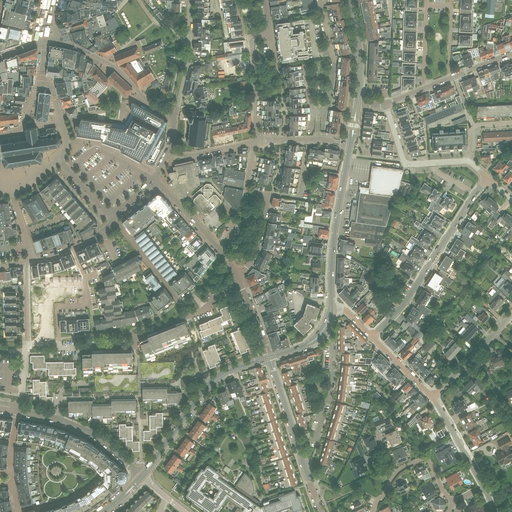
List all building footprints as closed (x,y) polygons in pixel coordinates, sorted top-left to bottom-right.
[(27,14),(28,7),(10,3),(10,2),(6,1),(6,0),(4,9),(4,10),(12,10),(27,14)] [(98,7),(99,7),(99,3),(96,3),(88,2),(81,0),(70,0),(67,11),(90,9),(89,8),(98,7)] [(418,7),(417,7),(417,3),(418,3),(418,1),(407,0),(407,7),(407,10),(410,10),(418,11),(418,7)] [(486,0),(486,3),(485,14),(494,15),(495,2),(496,2),(501,2),(501,0),(486,0)] [(173,1),(167,1),(167,7),(172,8),(172,11),(180,11),(180,4),(173,4),(173,1)] [(471,13),(472,3),(460,2),(460,5),(461,5),(461,9),(460,9),(460,12),(471,13)] [(107,13),(107,8),(97,9),(67,12),(68,22),(77,19),(78,20),(86,18),(93,16),(96,15),(96,17),(103,15),(103,14),(104,14),(104,12),(105,12),(106,13),(107,13)] [(25,20),(27,14),(12,10),(4,10),(4,9),(2,19),(11,21),(12,17),(25,20)] [(416,18),(416,14),(418,14),(418,11),(410,10),(407,10),(404,10),(404,20),(417,21),(418,18),(416,18)] [(285,15),(285,11),(282,12),(280,12),(272,13),(273,20),(281,19),(283,19),(282,16),(285,15)] [(473,23),(474,13),(471,13),(460,12),(460,16),(461,16),(461,20),(459,20),(459,22),(473,23)] [(378,13),(378,14),(375,14),(364,17),(365,22),(376,19),(379,19),(379,18),(378,13)] [(100,27),(96,17),(96,15),(93,16),(86,18),(78,20),(76,21),(68,23),(71,31),(82,28),(88,26),(88,28),(91,27),(92,29),(100,27)] [(96,17),(100,27),(105,25),(106,25),(103,15),(96,17)] [(11,21),(2,19),(1,23),(23,28),(25,20),(12,17),(11,21)] [(109,26),(113,33),(121,30),(119,26),(118,24),(114,17),(106,21),(109,26)] [(416,27),(416,23),(417,23),(417,21),(404,20),(403,30),(417,31),(417,27),(416,27)] [(307,42),(306,37),(305,32),(293,34),(292,29),(293,29),(294,29),(294,28),(294,27),(293,27),(293,26),(292,22),(290,22),(287,22),(275,24),(276,29),(278,29),(279,35),(277,35),(278,43),(280,43),(280,47),(278,47),(279,51),(280,51),(281,57),(279,57),(280,63),(292,61),(295,61),(297,61),(297,60),(296,56),(297,56),(297,55),(297,54),(296,54),(295,54),(295,49),(307,47),(306,42),(307,42)] [(473,29),(473,23),(459,22),(459,33),(473,33),(473,29)] [(20,41),(23,29),(10,27),(2,25),(0,31),(0,41),(10,41),(10,39),(20,41)] [(103,36),(106,35),(113,33),(109,26),(106,27),(105,25),(100,27),(92,29),(91,27),(88,28),(88,29),(71,32),(68,33),(70,39),(70,40),(71,41),(72,41),(73,41),(74,41),(75,42),(86,48),(93,44),(100,40),(103,38),(103,36)] [(211,38),(211,36),(209,36),(209,35),(205,35),(205,29),(202,29),(194,29),(194,36),(201,36),(201,40),(206,41),(211,41),(211,38)] [(121,30),(113,33),(106,35),(107,38),(106,38),(102,40),(103,42),(101,42),(100,40),(93,44),(86,48),(93,52),(97,50),(96,50),(110,42),(111,43),(116,40),(114,36),(122,32),(121,30)] [(415,38),(416,34),(417,34),(417,31),(403,30),(403,40),(417,41),(417,38),(415,38)] [(511,49),(506,35),(500,38),(503,43),(506,51),(511,49)] [(473,36),(459,36),(458,47),(472,47),(473,36)] [(144,55),(164,47),(162,44),(161,41),(142,49),(141,46),(147,44),(145,38),(136,41),(136,42),(137,46),(138,47),(115,56),(114,56),(116,61),(117,63),(118,65),(119,65),(141,57),(145,55),(144,55)] [(506,51),(503,43),(500,38),(498,39),(500,43),(498,43),(498,45),(496,46),(500,53),(499,53),(499,54),(500,54),(506,52),(506,51)] [(0,50),(19,44),(20,41),(10,39),(10,41),(0,41),(0,50)] [(206,41),(201,40),(198,40),(198,43),(194,43),(194,50),(198,50),(198,51),(202,51),(202,48),(205,48),(206,41)] [(415,47),(415,43),(416,43),(417,41),(403,40),(402,50),(416,51),(416,47),(415,47)] [(227,54),(225,54),(226,59),(228,58),(232,58),(234,65),(241,63),(243,70),(249,68),(248,60),(243,62),(239,52),(241,52),(239,47),(244,46),(243,42),(229,44),(231,47),(231,48),(232,53),(227,54)] [(117,51),(115,47),(112,43),(97,51),(101,54),(108,55),(117,51)] [(63,59),(64,48),(50,46),(49,57),(58,58),(63,59)] [(487,58),(486,50),(484,51),(483,47),(479,49),(480,52),(481,60),(487,58)] [(37,48),(19,55),(20,63),(23,62),(24,66),(36,66),(37,66),(38,58),(38,49),(37,48)] [(77,52),(64,48),(63,59),(63,66),(68,67),(68,70),(74,70),(75,68),(74,68),(77,52)] [(463,65),(465,64),(466,67),(473,64),(473,63),(470,57),(473,56),(473,57),(479,55),(477,49),(468,51),(469,53),(462,56),(464,59),(461,60),(463,65)] [(416,56),(416,51),(402,50),(402,61),(415,61),(415,56),(416,56)] [(75,68),(83,70),(85,59),(86,56),(77,52),(75,68)] [(9,81),(3,83),(3,85),(3,91),(3,94),(4,94),(12,94),(13,94),(13,92),(14,85),(21,85),(21,74),(21,66),(20,66),(18,55),(5,59),(5,60),(4,60),(9,81)] [(58,61),(58,58),(49,57),(48,65),(58,67),(59,61),(58,61)] [(175,60),(169,58),(167,68),(168,68),(163,86),(162,86),(162,88),(159,86),(159,84),(157,81),(155,81),(153,82),(152,85),(154,87),(157,87),(161,90),(161,91),(167,93),(175,60)] [(4,60),(0,61),(0,70),(1,73),(3,80),(3,83),(9,81),(4,60)] [(97,80),(94,78),(93,81),(86,80),(89,74),(88,73),(94,65),(94,64),(94,63),(87,60),(83,74),(83,72),(80,71),(79,76),(79,77),(82,77),(82,78),(82,79),(84,91),(91,89),(94,87),(97,80)] [(148,68),(138,75),(132,68),(133,67),(137,64),(135,60),(129,64),(128,62),(120,66),(128,75),(140,89),(155,79),(148,68)] [(212,64),(212,62),(211,61),(205,62),(206,71),(213,69),(212,64)] [(402,63),(402,74),(414,74),(414,69),(415,69),(416,63),(402,63)] [(501,72),(498,64),(493,66),(496,74),(496,80),(498,79),(497,73),(501,72)] [(511,76),(506,64),(503,65),(504,67),(501,68),(502,72),(501,72),(501,76),(505,75),(506,78),(510,78),(510,76),(511,76)] [(53,77),(62,77),(63,68),(48,65),(47,76),(53,77)] [(197,79),(198,73),(200,74),(202,66),(199,65),(191,67),(190,70),(189,70),(188,77),(197,79)] [(14,85),(13,92),(15,92),(15,94),(27,95),(28,95),(29,90),(31,90),(31,84),(33,84),(33,85),(33,84),(34,75),(36,75),(36,70),(36,66),(24,66),(21,66),(21,74),(21,85),(14,85)] [(129,93),(129,94),(131,92),(130,92),(133,89),(114,71),(107,78),(96,66),(93,69),(91,73),(93,75),(92,76),(94,78),(97,80),(94,87),(91,89),(84,91),(84,92),(82,92),(84,98),(87,97),(95,105),(100,99),(97,97),(107,86),(105,85),(109,80),(126,96),(129,93)] [(496,74),(493,66),(487,68),(490,76),(493,75),(494,80),(496,80),(496,74)] [(490,76),(487,68),(482,70),(486,79),(487,78),(488,81),(485,82),(486,83),(491,82),(490,76)] [(486,79),(482,70),(477,72),(482,83),(484,82),(485,84),(486,83),(485,82),(488,81),(487,78),(486,79)] [(75,79),(64,78),(64,81),(56,82),(57,87),(57,89),(58,94),(59,98),(68,97),(73,95),(71,82),(82,79),(82,78),(82,77),(79,77),(79,76),(76,75),(75,79)] [(415,76),(401,76),(401,88),(401,93),(408,90),(408,87),(415,87),(415,76)] [(197,88),(199,79),(197,79),(188,77),(183,96),(195,93),(198,93),(198,88),(197,88)] [(482,86),(479,80),(478,77),(475,78),(475,77),(469,79),(472,88),(478,85),(479,87),(482,86)] [(472,88),(469,79),(463,82),(464,86),(462,87),(464,93),(467,92),(466,90),(472,88)] [(78,81),(72,83),(74,92),(81,90),(78,81)] [(456,93),(454,88),(453,88),(451,84),(434,91),(435,94),(435,95),(432,96),(434,102),(438,100),(437,99),(440,97),(444,96),(445,98),(456,93)] [(209,100),(206,87),(198,88),(198,93),(195,93),(197,108),(199,107),(200,111),(200,110),(207,109),(206,101),(209,100)] [(48,121),(48,115),(50,102),(51,94),(40,92),(40,93),(39,101),(37,120),(48,121)] [(4,94),(4,102),(7,102),(22,104),(25,104),(25,98),(12,97),(12,96),(12,94),(4,94)] [(76,106),(77,105),(86,102),(83,95),(79,96),(76,97),(75,95),(70,96),(61,99),(63,105),(63,107),(65,108),(71,106),(73,105),(72,103),(74,102),(76,106)] [(417,100),(420,108),(425,107),(424,104),(428,103),(430,108),(434,107),(431,98),(428,99),(427,95),(425,95),(422,96),(418,97),(419,99),(417,100)] [(248,110),(246,100),(235,102),(236,106),(239,105),(240,111),(248,110)] [(3,108),(3,112),(6,112),(22,113),(22,104),(7,102),(6,108),(3,108)] [(168,121),(152,113),(152,111),(141,105),(140,107),(133,103),(132,104),(131,112),(132,112),(125,125),(112,123),(81,119),(80,125),(80,126),(76,125),(75,128),(77,128),(77,136),(102,139),(102,142),(121,149),(121,151),(141,162),(144,157),(147,159),(146,161),(154,165),(165,144),(168,121)] [(409,110),(408,109),(407,106),(401,108),(402,111),(397,113),(399,118),(409,115),(409,113),(409,112),(409,110)] [(68,117),(70,118),(78,115),(77,108),(68,111),(68,112),(67,113),(68,117)] [(207,127),(207,124),(208,124),(208,123),(207,123),(205,123),(206,119),(204,119),(204,115),(198,114),(198,112),(197,112),(197,111),(196,111),(195,110),(194,111),(194,112),(185,111),(184,117),(189,118),(189,121),(191,122),(190,125),(190,128),(189,128),(189,129),(190,129),(189,132),(189,135),(188,135),(188,136),(189,136),(189,139),(188,139),(187,142),(188,143),(188,144),(204,146),(204,144),(205,145),(206,141),(205,141),(205,138),(206,138),(206,137),(205,137),(206,134),(206,131),(207,131),(207,130),(206,130),(207,127)] [(0,125),(19,121),(19,115),(0,115),(0,125)] [(250,130),(251,115),(246,115),(245,120),(248,120),(247,124),(240,126),(241,132),(250,130)] [(411,120),(409,115),(399,118),(400,123),(409,120),(411,120)] [(467,119),(465,116),(452,122),(453,125),(466,120),(467,119)] [(412,131),(411,128),(414,127),(413,125),(402,128),(404,133),(412,131)] [(232,134),(241,132),(240,126),(230,128),(232,134)] [(36,127),(35,127),(35,128),(28,129),(28,128),(27,129),(26,129),(26,130),(26,131),(27,135),(19,136),(13,137),(10,137),(9,137),(9,138),(1,139),(1,143),(0,143),(0,157),(4,157),(5,166),(4,168),(5,168),(6,167),(14,166),(14,167),(15,167),(15,166),(22,164),(23,166),(24,166),(23,164),(30,163),(31,165),(32,165),(31,163),(33,163),(40,162),(41,162),(41,161),(42,161),(42,160),(42,159),(42,158),(43,157),(43,156),(43,155),(42,153),(44,153),(44,150),(48,149),(48,150),(49,150),(49,149),(50,149),(50,148),(55,147),(55,148),(56,148),(55,147),(58,146),(59,148),(60,147),(59,146),(61,143),(62,144),(63,143),(61,142),(60,139),(62,138),(61,138),(60,139),(57,137),(58,135),(57,135),(56,128),(55,128),(46,129),(47,132),(43,132),(43,131),(42,131),(42,132),(40,133),(40,132),(39,131),(38,130),(37,129),(38,129),(38,128),(37,128),(37,127),(36,127)] [(232,134),(230,128),(221,130),(223,136),(232,134)] [(223,136),(221,130),(216,131),(215,129),(211,130),(213,138),(223,136)] [(448,132),(449,149),(454,149),(454,148),(457,148),(463,148),(465,148),(466,148),(466,147),(466,143),(467,143),(467,140),(465,140),(465,136),(465,131),(459,131),(459,129),(456,129),(456,132),(448,132)] [(405,139),(416,135),(415,130),(412,131),(404,133),(405,139)] [(443,132),(443,130),(440,130),(440,133),(432,133),(432,138),(433,144),(432,144),(432,149),(433,149),(433,150),(438,150),(438,149),(441,149),(446,149),(449,149),(448,132),(443,132)] [(500,141),(499,132),(491,133),(492,142),(500,141)] [(508,141),(507,132),(499,132),(500,141),(508,141)] [(492,142),(491,133),(483,133),(483,142),(492,142)] [(407,144),(416,141),(415,138),(416,137),(417,136),(416,135),(405,139),(407,144)] [(408,149),(418,146),(416,141),(407,144),(408,149)] [(312,166),(316,146),(313,146),(313,149),(310,148),(309,152),(310,152),(307,165),(312,166)] [(332,166),(335,147),(333,146),(332,149),(330,149),(327,165),(332,166)] [(422,154),(421,151),(420,151),(418,146),(408,149),(410,154),(415,153),(416,156),(420,154),(422,154)] [(337,167),(339,154),(340,154),(340,151),(337,150),(338,147),(335,147),(332,166),(337,167)] [(242,156),(242,161),(242,167),(246,168),(247,161),(247,155),(248,155),(248,149),(245,148),(242,148),(242,149),(242,151),(239,151),(239,156),(242,156)] [(322,164),(325,148),(323,148),(322,151),(320,150),(317,167),(322,168),(323,164),(322,164)] [(491,154),(490,154),(490,151),(493,151),(493,148),(484,148),(484,152),(481,152),(481,155),(482,159),(483,159),(483,160),(485,160),(487,162),(487,164),(492,164),(491,154)] [(225,156),(226,159),(227,165),(236,163),(234,152),(230,153),(231,155),(225,156)] [(221,174),(219,165),(223,165),(223,164),(224,167),(226,167),(227,165),(226,159),(223,160),(222,155),(215,157),(216,161),(215,162),(219,179),(221,178),(221,175),(221,174)] [(215,171),(213,158),(209,159),(209,158),(207,159),(206,159),(208,168),(211,167),(212,171),(215,171)] [(208,168),(206,159),(205,159),(204,159),(203,159),(202,160),(199,161),(202,175),(205,174),(204,169),(208,168)] [(205,175),(198,175),(195,162),(194,162),(193,162),(193,160),(175,164),(175,166),(174,167),(173,167),(174,171),(170,172),(169,175),(172,179),(168,182),(169,182),(169,184),(168,185),(180,198),(181,198),(183,198),(184,198),(200,184),(199,180),(205,179),(205,175)] [(500,175),(506,169),(508,171),(510,169),(511,166),(509,164),(508,166),(505,163),(503,165),(499,162),(493,168),(494,169),(494,170),(495,171),(496,171),(497,171),(496,172),(497,172),(497,173),(498,174),(499,174),(500,175)] [(397,193),(401,181),(402,179),(404,172),(402,172),(373,167),(373,166),(369,187),(360,186),(360,184),(360,187),(361,188),(359,203),(352,202),(350,222),(352,222),(351,227),(350,227),(349,231),(351,231),(350,236),(381,241),(396,197),(396,196),(397,193)] [(240,206),(243,191),(242,190),(245,173),(230,170),(230,168),(226,167),(224,178),(221,178),(219,179),(212,179),(212,180),(227,197),(226,199),(229,202),(229,204),(233,204),(232,208),(238,209),(238,206),(240,206)] [(511,173),(511,170),(510,169),(508,171),(506,174),(507,175),(503,178),(509,183),(511,179),(511,174),(511,173)] [(271,177),(268,176),(269,174),(256,172),(252,171),(252,176),(271,179),(271,177)] [(325,178),(325,181),(337,183),(338,177),(330,175),(329,180),(328,179),(328,178),(325,178)] [(271,182),(271,179),(252,176),(251,181),(264,183),(264,184),(267,184),(267,181),(271,182)] [(93,219),(92,219),(74,198),(73,198),(72,196),(57,178),(40,192),(46,198),(48,200),(52,196),(58,202),(65,210),(60,214),(63,217),(67,213),(77,225),(74,228),(78,237),(84,235),(83,234),(91,230),(92,231),(96,227),(97,227),(98,224),(97,223),(93,219)] [(298,188),(298,184),(295,183),(279,181),(279,180),(277,180),(276,180),(275,183),(278,183),(278,184),(278,185),(294,188),(298,188)] [(327,188),(336,190),(337,183),(325,181),(321,180),(320,183),(328,185),(327,188)] [(408,196),(412,184),(401,181),(397,193),(408,196)] [(206,183),(197,192),(192,196),(194,198),(194,201),(196,204),(196,207),(200,211),(202,211),(203,211),(205,214),(206,213),(207,213),(208,214),(217,206),(221,203),(221,200),(218,197),(220,195),(211,184),(206,183)] [(429,196),(434,190),(433,190),(424,184),(420,190),(429,196)] [(441,193),(434,189),(433,190),(434,190),(429,196),(429,197),(432,200),(429,207),(433,210),(434,210),(438,202),(436,201),(441,193)] [(331,192),(327,191),(325,199),(334,201),(335,194),(330,193),(331,192)] [(22,202),(34,222),(40,218),(41,220),(43,219),(53,214),(51,211),(49,213),(38,193),(22,202)] [(165,199),(164,199),(160,195),(160,194),(159,194),(158,194),(157,194),(157,195),(155,196),(154,196),(153,196),(153,197),(153,198),(151,200),(150,200),(149,200),(148,201),(148,202),(147,203),(156,213),(160,217),(161,220),(163,218),(167,215),(173,209),(171,207),(171,206),(171,205),(170,204),(169,204),(166,201),(166,200),(165,199)] [(452,202),(453,200),(446,196),(441,204),(438,202),(434,210),(438,213),(444,207),(447,209),(448,207),(452,210),(455,205),(452,202)] [(486,209),(493,201),(491,199),(490,199),(489,197),(487,198),(486,197),(483,201),(482,200),(479,203),(486,209)] [(284,212),(295,213),(295,211),(296,204),(289,204),(285,204),(285,203),(281,202),(281,199),(273,198),(272,206),(279,207),(284,208),(284,212)] [(333,207),(334,201),(325,199),(325,203),(322,203),(322,205),(317,204),(316,208),(324,209),(324,207),(328,208),(328,207),(332,207),(333,207)] [(498,208),(496,207),(497,205),(496,204),(496,203),(493,201),(486,209),(486,210),(492,216),(488,220),(491,222),(495,218),(493,216),(496,212),(495,212),(498,208)] [(0,231),(2,232),(2,231),(4,230),(5,236),(17,234),(16,227),(12,228),(9,207),(8,203),(1,204),(1,209),(0,208),(0,231)] [(155,213),(156,213),(147,203),(141,207),(141,208),(136,212),(135,212),(128,217),(129,217),(127,218),(123,222),(122,223),(130,233),(131,233),(133,235),(139,230),(137,228),(140,226),(141,228),(148,222),(147,220),(150,218),(151,220),(154,218),(153,216),(156,214),(155,213)] [(331,210),(324,209),(316,208),(315,213),(322,214),(322,216),(331,217),(331,216),(332,216),(332,215),(331,214),(331,210)] [(283,222),(284,215),(287,216),(287,212),(275,210),(275,213),(270,212),(269,216),(270,216),(270,220),(279,221),(283,222)] [(441,226),(444,221),(441,218),(442,216),(438,213),(434,210),(433,210),(432,213),(435,215),(432,220),(441,226)] [(177,214),(174,211),(168,217),(167,215),(163,218),(169,225),(171,223),(179,216),(179,215),(177,214)] [(505,225),(511,217),(509,215),(507,214),(506,215),(504,213),(501,217),(500,217),(497,220),(499,222),(503,226),(505,225)] [(438,231),(441,226),(432,220),(426,216),(421,224),(426,228),(428,225),(438,231)] [(161,220),(160,217),(158,218),(159,219),(157,221),(148,227),(156,237),(162,232),(156,225),(162,220),(161,220)] [(185,223),(185,222),(184,220),(183,220),(180,217),(172,224),(171,223),(169,225),(168,226),(170,229),(173,226),(174,227),(175,226),(178,229),(185,223)] [(494,224),(497,220),(495,218),(491,222),(487,226),(491,229),(495,225),(494,224)] [(396,228),(399,222),(394,219),(391,225),(396,228)] [(468,221),(464,227),(471,232),(474,227),(478,230),(481,227),(474,221),(472,224),(468,221)] [(190,229),(188,226),(188,225),(186,224),(185,223),(178,229),(181,233),(180,233),(181,235),(178,237),(180,240),(181,238),(183,237),(182,236),(190,229)] [(313,229),(313,231),(317,231),(316,233),(320,234),(319,237),(328,238),(329,231),(324,230),(324,227),(313,226),(313,229)] [(472,244),(474,241),(468,237),(471,232),(464,227),(460,233),(464,235),(462,238),(468,242),(472,244)] [(74,239),(73,235),(74,234),(73,232),(72,233),(71,228),(64,231),(68,241),(74,239)] [(185,235),(183,237),(181,238),(183,240),(183,241),(183,242),(184,243),(185,243),(187,244),(188,245),(190,243),(197,236),(196,235),(196,234),(192,229),(191,230),(185,235)] [(68,241),(64,231),(58,233),(62,243),(68,241)] [(138,242),(147,235),(147,234),(148,234),(145,231),(144,231),(134,238),(138,242)] [(435,236),(426,231),(422,236),(431,242),(435,236)] [(62,243),(58,233),(52,235),(56,246),(62,243)] [(56,246),(52,235),(46,237),(50,248),(56,246)] [(141,247),(151,239),(150,239),(151,238),(149,235),(148,236),(147,235),(138,242),(141,247)] [(308,240),(307,247),(322,250),(323,246),(322,246),(322,244),(318,243),(318,241),(311,240),(312,236),(304,235),(303,238),(307,239),(306,240),(308,240)] [(197,236),(190,243),(188,245),(186,246),(190,252),(187,254),(190,258),(195,253),(194,252),(203,243),(200,239),(199,237),(198,237),(197,236)] [(272,242),(273,238),(265,236),(264,242),(279,246),(280,244),(272,242)] [(431,242),(422,236),(419,241),(428,247),(431,242)] [(50,248),(46,237),(40,239),(44,250),(50,248)] [(472,244),(468,242),(462,238),(461,240),(457,238),(453,244),(460,249),(464,243),(470,247),(472,244)] [(44,250),(40,239),(33,241),(37,252),(44,250)] [(144,251),(154,243),(153,243),(154,242),(152,239),(151,240),(151,239),(141,247),(144,251)] [(348,241),(340,239),(339,246),(356,249),(356,246),(354,246),(354,243),(348,242),(348,241)] [(374,246),(374,251),(380,252),(381,241),(371,240),(370,246),(374,246)] [(97,242),(91,245),(96,255),(102,253),(97,242)] [(279,248),(279,246),(264,242),(263,248),(273,250),(274,247),(279,248)] [(148,255),(157,248),(157,247),(158,246),(155,243),(154,244),(154,243),(144,251),(148,255)] [(456,255),(460,249),(453,244),(449,250),(453,252),(451,255),(457,259),(459,257),(456,255)] [(91,245),(86,247),(86,248),(90,258),(91,258),(96,255),(91,245)] [(425,252),(416,246),(415,246),(413,245),(410,250),(421,257),(425,252)] [(351,250),(355,251),(356,249),(339,246),(338,252),(346,254),(346,253),(350,254),(351,250)] [(214,255),(208,247),(199,254),(201,256),(198,259),(202,263),(195,272),(195,271),(195,272),(201,276),(215,259),(214,255)] [(322,250),(307,247),(304,247),(303,254),(308,255),(308,256),(313,257),(313,256),(316,256),(316,255),(321,255),(321,253),(322,254),(322,250)] [(86,248),(81,250),(85,261),(91,258),(90,258),(86,248)] [(151,259),(160,252),(160,251),(161,251),(158,248),(157,248),(148,255),(151,259)] [(81,250),(76,253),(80,263),(85,261),(81,250)] [(418,262),(421,257),(410,250),(406,255),(403,252),(401,255),(406,258),(408,260),(410,257),(418,262)] [(262,254),(260,253),(254,266),(264,271),(271,255),(264,251),(262,254)] [(154,263),(164,256),(163,256),(164,255),(162,252),(161,252),(160,252),(151,259),(154,263)] [(71,253),(67,255),(71,266),(76,264),(71,253)] [(351,256),(346,254),(345,257),(350,259),(354,262),(358,264),(366,270),(368,267),(351,256)] [(67,255),(61,258),(61,259),(62,259),(66,268),(71,266),(67,255)] [(138,264),(141,262),(138,255),(122,263),(113,268),(114,269),(115,271),(103,277),(105,281),(106,287),(99,289),(101,302),(104,302),(106,318),(101,319),(95,320),(95,323),(97,331),(110,329),(112,328),(115,328),(123,326),(125,326),(126,325),(126,323),(139,320),(151,316),(151,315),(153,314),(151,309),(149,309),(148,306),(135,311),(122,313),(120,299),(117,300),(114,283),(123,279),(123,280),(127,278),(126,277),(141,269),(138,264)] [(414,269),(410,266),(413,263),(408,260),(406,258),(401,255),(399,258),(404,261),(403,262),(405,263),(401,269),(410,274),(414,269)] [(456,261),(457,259),(451,255),(450,257),(446,255),(442,261),(449,266),(453,260),(456,261)] [(157,268),(167,260),(167,259),(165,256),(164,257),(164,256),(154,263),(157,268)] [(61,259),(56,261),(59,271),(66,269),(66,268),(62,259),(61,259)] [(317,263),(317,260),(317,259),(313,259),(313,263),(313,270),(313,272),(316,272),(316,270),(320,270),(321,264),(317,263)] [(161,272),(170,265),(170,264),(171,263),(168,260),(167,261),(167,260),(157,268),(161,272)] [(51,262),(50,262),(52,273),(59,271),(56,261),(51,262)] [(106,261),(99,263),(100,266),(102,265),(103,267),(106,266),(108,271),(110,270),(108,265),(107,265),(106,261)] [(451,267),(449,266),(442,261),(438,268),(442,270),(440,272),(450,279),(452,280),(453,280),(455,277),(452,275),(447,273),(451,267)] [(44,262),(37,263),(37,264),(38,264),(39,275),(46,274),(44,262)] [(497,268),(491,262),(488,265),(494,271),(497,268)] [(37,264),(32,265),(33,277),(40,276),(39,275),(38,264),(37,264)] [(164,276),(174,269),(173,268),(174,268),(172,265),(171,265),(170,265),(161,272),(164,276)] [(167,281),(177,273),(176,272),(177,272),(175,269),(174,269),(164,276),(167,281)] [(264,280),(269,278),(273,277),(268,273),(262,276),(260,272),(252,269),(247,274),(248,277),(245,278),(249,287),(250,287),(257,284),(264,280)] [(11,278),(10,272),(6,272),(6,271),(0,271),(0,280),(3,280),(3,282),(12,280),(11,278)] [(183,293),(190,288),(190,287),(195,284),(185,271),(180,275),(178,277),(170,284),(169,284),(179,296),(183,293)] [(156,279),(155,277),(151,272),(145,277),(148,281),(147,282),(149,284),(156,279)] [(452,280),(450,279),(440,272),(439,275),(435,273),(431,279),(441,285),(444,287),(447,282),(450,284),(452,280)] [(509,277),(505,273),(504,273),(501,276),(506,281),(509,277)] [(351,295),(344,301),(350,307),(357,300),(355,298),(365,289),(367,286),(366,283),(365,282),(367,278),(365,277),(363,285),(360,288),(358,290),(353,296),(351,295)] [(161,285),(158,281),(156,279),(149,284),(151,287),(152,286),(155,290),(161,285)] [(440,292),(437,290),(441,285),(431,279),(427,285),(431,287),(429,289),(435,293),(438,295),(440,292)] [(254,295),(262,291),(265,289),(263,286),(260,287),(260,285),(265,283),(264,280),(257,284),(257,285),(255,286),(251,288),(252,291),(252,292),(252,293),(252,294),(253,294),(254,295)] [(42,284),(30,284),(31,294),(42,294),(42,284)] [(285,298),(284,290),(282,286),(281,284),(267,291),(270,297),(267,298),(270,303),(267,304),(268,306),(265,308),(267,313),(287,305),(287,302),(285,298)] [(319,288),(318,288),(318,285),(306,284),(306,291),(310,291),(310,292),(319,292),(319,288)] [(502,292),(494,286),(492,288),(490,290),(493,293),(491,295),(490,294),(489,296),(492,299),(494,301),(499,305),(504,300),(501,298),(498,296),(502,292)] [(162,309),(169,304),(174,300),(164,288),(155,295),(153,296),(153,297),(148,300),(158,313),(162,309)] [(353,296),(358,290),(356,288),(350,293),(345,288),(338,294),(344,301),(351,295),(353,296)] [(438,295),(435,293),(429,289),(428,292),(424,290),(420,296),(427,300),(431,294),(438,299),(440,296),(438,295)] [(256,303),(267,298),(270,297),(267,291),(255,297),(254,297),(256,303)] [(42,294),(31,294),(32,304),(43,304),(43,294),(42,294)] [(429,314),(431,311),(424,306),(427,300),(420,296),(416,302),(420,304),(418,307),(429,314)] [(364,297),(359,301),(361,304),(356,309),(360,314),(367,307),(365,305),(368,302),(366,300),(367,299),(364,297)] [(494,311),(499,305),(494,301),(489,305),(492,308),(491,308),(494,311)] [(316,319),(320,308),(307,303),(303,315),(304,315),(303,316),(302,316),(294,325),(303,334),(312,325),(309,322),(312,318),(316,319)] [(43,304),(32,304),(32,314),(43,314),(43,304)] [(482,313),(480,312),(484,308),(480,304),(475,309),(477,311),(478,313),(479,314),(477,317),(480,320),(480,319),(483,322),(488,317),(483,312),(482,313)] [(428,313),(429,314),(418,307),(417,309),(413,307),(409,313),(419,319),(422,314),(426,316),(428,313)] [(374,319),(371,316),(375,312),(371,308),(361,318),(368,325),(374,319)] [(265,324),(278,319),(277,315),(280,314),(279,312),(278,312),(278,310),(270,313),(270,315),(263,317),(264,320),(263,320),(263,322),(265,323),(265,324)] [(418,319),(419,319),(409,313),(405,319),(409,321),(407,324),(410,325),(413,327),(414,327),(417,330),(420,333),(421,332),(419,330),(420,328),(414,324),(418,319)] [(469,322),(472,318),(467,313),(464,317),(469,322)] [(275,329),(284,326),(283,324),(282,324),(282,322),(280,323),(278,319),(265,324),(265,325),(265,326),(266,327),(267,327),(268,330),(275,328),(275,329)] [(140,342),(142,348),(147,360),(156,357),(155,354),(192,340),(188,329),(187,326),(186,324),(185,320),(147,335),(148,338),(143,340),(140,341),(140,342)] [(410,325),(407,324),(404,321),(401,326),(403,328),(401,330),(403,333),(410,325)] [(472,335),(477,329),(472,324),(471,325),(465,324),(463,321),(462,322),(461,321),(459,324),(462,326),(466,330),(467,330),(472,335)] [(348,333),(355,326),(350,322),(348,324),(346,322),(344,323),(347,325),(346,326),(348,328),(346,329),(348,333)] [(348,333),(346,329),(344,329),(344,327),(344,324),(341,324),(341,327),(338,327),(338,333),(348,333)] [(233,332),(234,337),(240,334),(240,332),(246,330),(244,325),(238,328),(238,330),(233,332)] [(355,335),(359,331),(355,326),(348,333),(350,337),(351,335),(351,334),(353,333),(355,335)] [(241,336),(247,334),(246,330),(240,332),(240,334),(234,337),(236,341),(242,338),(241,336)] [(279,339),(278,334),(281,333),(280,330),(268,334),(270,340),(270,341),(271,343),(271,344),(271,345),(276,344),(276,343),(277,343),(277,342),(276,342),(283,340),(283,339),(284,338),(284,337),(279,339)] [(411,336),(414,339),(416,337),(420,333),(417,330),(411,336)] [(467,330),(466,330),(461,336),(467,341),(472,335),(467,330)] [(356,343),(364,335),(359,331),(355,335),(358,338),(354,341),(356,343)] [(395,340),(392,338),(396,334),(393,331),(384,341),(390,347),(393,344),(392,343),(395,340)] [(249,338),(247,334),(241,336),(242,338),(236,341),(238,345),(244,343),(243,341),(249,338)] [(362,345),(368,339),(364,335),(356,343),(358,345),(360,343),(362,345)] [(290,346),(287,338),(287,339),(286,336),(284,337),(284,338),(283,339),(283,340),(276,342),(277,342),(277,343),(276,343),(276,344),(271,345),(273,350),(275,351),(290,346)] [(420,341),(416,337),(414,339),(411,342),(411,343),(414,346),(420,341)] [(245,345),(251,342),(249,338),(243,341),(244,343),(238,345),(239,349),(245,347),(245,345)] [(405,344),(403,343),(400,340),(397,343),(395,340),(392,343),(393,344),(390,347),(394,351),(395,349),(397,352),(405,344)] [(461,347),(452,340),(447,345),(448,346),(450,348),(456,353),(461,347)] [(252,347),(251,342),(245,345),(245,347),(239,349),(241,354),(247,351),(247,349),(252,347)] [(410,351),(412,349),(414,346),(411,343),(406,347),(407,349),(402,353),(403,354),(402,355),(406,360),(412,353),(410,351)] [(204,353),(205,355),(211,353),(210,351),(216,349),(215,344),(208,346),(209,349),(206,350),(203,351),(204,353)] [(318,356),(318,355),(324,353),(322,348),(316,350),(316,351),(314,351),(314,350),(306,353),(309,361),(314,359),(313,357),(318,356)] [(450,359),(456,353),(450,348),(445,354),(450,359)] [(218,353),(216,349),(210,351),(211,353),(205,355),(207,359),(213,357),(212,355),(218,353)] [(133,361),(133,359),(133,355),(132,350),(95,351),(92,351),(92,354),(86,354),(83,354),(83,374),(93,374),(93,371),(133,370),(133,368),(133,361)] [(489,359),(493,367),(501,364),(501,365),(504,363),(501,356),(504,354),(502,350),(496,352),(497,356),(489,359)] [(214,361),(213,359),(220,357),(218,353),(212,355),(213,357),(207,359),(208,364),(214,361)] [(414,368),(420,362),(416,358),(417,357),(418,358),(421,355),(419,353),(415,357),(409,363),(414,368)] [(306,367),(302,354),(297,356),(300,364),(302,363),(304,368),(306,367)] [(378,367),(385,359),(381,354),(375,359),(373,356),(371,363),(372,363),(372,364),(376,368),(378,367)] [(419,373),(425,367),(421,363),(427,358),(425,356),(420,362),(414,368),(419,373)] [(221,361),(220,357),(213,359),(214,361),(208,364),(210,368),(216,366),(215,364),(221,361)] [(298,373),(297,370),(293,357),(288,359),(290,367),(293,366),(295,371),(294,371),(295,374),(298,373)] [(290,367),(288,359),(280,361),(281,364),(279,365),(280,368),(286,366),(286,368),(290,367)] [(385,369),(390,364),(385,359),(378,367),(380,369),(379,371),(383,375),(387,371),(385,369)] [(174,374),(174,362),(140,363),(138,363),(138,368),(138,374),(133,375),(95,375),(95,380),(95,387),(95,392),(138,391),(138,382),(138,380),(174,379),(174,374)] [(264,373),(262,367),(260,368),(260,366),(249,370),(250,373),(254,372),(256,376),(264,373)] [(424,378),(430,372),(433,369),(432,367),(429,369),(429,370),(428,370),(425,367),(419,373),(424,378)] [(391,381),(399,373),(394,368),(389,373),(387,371),(383,375),(387,380),(389,378),(391,381)] [(282,373),(284,380),(290,378),(289,375),(293,373),(292,370),(282,373)] [(265,373),(264,373),(256,376),(257,378),(254,379),(255,381),(267,378),(265,373)] [(399,383),(404,378),(399,373),(391,381),(394,383),(392,385),(394,387),(393,389),(395,391),(401,385),(399,383)] [(424,380),(429,385),(430,383),(431,384),(433,382),(433,381),(435,379),(436,380),(438,378),(435,375),(433,377),(430,374),(424,380)] [(471,380),(464,387),(470,393),(470,392),(471,393),(474,390),(473,389),(475,387),(477,389),(477,388),(479,387),(481,390),(485,387),(478,377),(474,381),(475,382),(474,383),(471,380)] [(289,386),(299,383),(298,380),(291,382),(290,378),(284,380),(286,385),(289,384),(289,386)] [(242,389),(239,381),(236,382),(235,380),(227,384),(230,393),(235,391),(237,397),(243,394),(242,389)] [(406,393),(413,386),(408,382),(402,388),(405,391),(395,401),(397,403),(402,398),(407,393),(406,393)] [(269,389),(267,383),(259,385),(260,390),(256,391),(257,394),(268,391),(267,390),(269,389)] [(292,395),(302,392),(301,389),(303,389),(303,387),(291,390),(292,395)] [(413,387),(407,393),(402,398),(404,399),(404,400),(410,395),(411,396),(413,393),(414,394),(417,391),(413,387)] [(167,404),(167,405),(182,405),(182,392),(167,392),(167,388),(145,388),(143,388),(143,401),(162,401),(162,404),(167,404)] [(229,400),(225,391),(217,394),(219,399),(221,398),(223,403),(221,403),(223,407),(228,406),(229,408),(235,405),(232,399),(229,400)] [(269,396),(268,392),(258,395),(259,397),(257,398),(257,400),(269,396)] [(383,398),(377,392),(373,395),(372,395),(373,396),(379,402),(383,398)] [(410,406),(412,408),(423,397),(419,393),(412,399),(410,401),(412,403),(410,406)] [(295,403),(304,400),(304,398),(306,397),(305,395),(293,399),(295,403)] [(259,405),(261,404),(271,401),(269,396),(257,400),(259,405)] [(346,403),(352,404),(353,398),(352,398),(351,398),(338,396),(338,401),(345,402),(346,403)] [(421,407),(427,401),(423,397),(412,408),(410,410),(405,415),(407,417),(418,405),(421,407)] [(493,399),(488,402),(492,408),(497,405),(495,400),(494,401),(493,399)] [(93,416),(93,418),(112,418),(112,416),(117,416),(117,413),(136,413),(136,400),(112,400),(112,403),(112,405),(93,405),(93,403),(93,401),(68,401),(69,413),(88,412),(88,417),(93,416)] [(453,408),(456,413),(460,411),(460,412),(464,410),(463,409),(464,409),(465,408),(468,413),(472,410),(476,408),(478,407),(474,402),(467,406),(463,400),(460,402),(459,400),(455,402),(456,404),(454,405),(454,406),(454,407),(455,407),(453,408)] [(211,401),(208,405),(214,410),(216,408),(214,406),(215,404),(211,401)] [(272,405),(271,401),(261,404),(262,406),(260,407),(260,409),(272,405)] [(347,405),(337,402),(336,407),(348,410),(349,408),(346,408),(347,405)] [(309,406),(308,404),(296,408),(297,412),(307,409),(306,407),(309,406)] [(214,410),(208,405),(205,409),(212,414),(214,411),(214,410)] [(353,415),(353,412),(348,411),(348,410),(336,407),(335,411),(344,414),(345,412),(347,413),(353,415)] [(212,414),(205,409),(202,413),(210,418),(212,414)] [(308,412),(307,409),(297,412),(298,414),(296,414),(298,421),(309,417),(309,416),(304,417),(302,414),(308,412)] [(275,414),(274,410),(264,413),(265,415),(262,416),(263,418),(275,414)] [(210,418),(202,413),(200,417),(207,422),(210,418)] [(433,422),(433,421),(432,419),(431,419),(429,415),(427,417),(426,416),(423,418),(423,419),(422,419),(420,417),(421,416),(417,413),(407,423),(411,427),(417,420),(418,422),(422,429),(426,427),(428,429),(429,429),(433,427),(433,426),(432,424),(433,423),(433,422)] [(463,425),(474,419),(471,413),(460,419),(463,425)] [(310,419),(309,417),(298,421),(300,426),(306,424),(304,420),(310,419)] [(383,418),(375,422),(377,428),(383,426),(385,429),(392,426),(389,420),(385,422),(383,418)] [(481,424),(483,423),(487,421),(487,420),(486,419),(485,419),(484,419),(483,419),(478,421),(476,422),(474,419),(463,425),(466,430),(475,425),(476,426),(477,425),(478,426),(481,424)] [(278,424),(277,420),(267,423),(268,425),(266,426),(266,428),(278,424)] [(24,433),(26,423),(26,422),(19,421),(18,432),(17,441),(16,443),(17,443),(22,443),(23,442),(24,433)] [(206,426),(199,421),(196,424),(203,429),(206,426)] [(29,434),(31,423),(26,423),(24,433),(23,442),(28,443),(29,434)] [(33,444),(35,435),(36,424),(31,423),(29,434),(28,443),(33,444)] [(483,423),(481,424),(482,426),(469,434),(470,436),(472,440),(480,436),(479,432),(484,429),(486,428),(483,423)] [(39,445),(40,436),(42,425),(37,424),(36,424),(35,435),(33,444),(39,445)] [(203,429),(196,424),(194,428),(201,433),(203,429)] [(44,446),(46,437),(48,426),(42,425),(40,436),(39,445),(44,446)] [(49,447),(51,438),(54,428),(48,426),(46,437),(44,446),(49,447)] [(56,441),(59,429),(54,428),(51,438),(49,447),(54,448),(56,441)] [(201,433),(194,428),(191,431),(198,436),(201,433)] [(61,442),(65,431),(59,429),(56,441),(54,448),(58,450),(60,443),(61,442)] [(281,433),(280,429),(270,432),(271,434),(268,435),(269,437),(281,433)] [(445,435),(442,430),(437,433),(440,438),(445,435)] [(64,449),(66,446),(67,442),(70,434),(70,433),(65,431),(61,442),(60,443),(58,450),(63,452),(64,451),(65,449),(64,449)] [(198,436),(191,431),(189,434),(196,439),(198,436)] [(388,438),(392,446),(400,442),(395,431),(386,435),(387,438),(388,438)] [(80,437),(71,433),(70,433),(70,434),(67,442),(66,446),(64,449),(65,449),(64,451),(63,452),(68,454),(73,456),(77,458),(82,461),(93,445),(86,441),(87,441),(80,437)] [(477,445),(489,438),(486,433),(480,436),(472,440),(474,444),(476,443),(477,445)] [(371,436),(364,440),(367,446),(368,446),(370,450),(378,446),(374,439),(372,440),(371,436)] [(186,437),(184,441),(191,446),(193,443),(186,437)] [(496,456),(499,462),(502,460),(505,464),(510,461),(509,459),(511,456),(511,454),(508,448),(509,448),(507,445),(511,443),(508,437),(498,443),(502,451),(500,452),(501,453),(496,456)] [(284,442),(283,438),(273,441),(274,443),(271,444),(272,446),(284,442)] [(191,446),(184,441),(181,444),(189,449),(191,446)] [(189,449),(181,444),(179,448),(186,453),(189,449)] [(335,450),(335,447),(325,444),(323,451),(331,453),(332,449),(335,450)] [(99,448),(99,449),(93,445),(82,461),(87,464),(90,467),(94,471),(98,474),(112,460),(105,454),(105,453),(99,448)] [(451,451),(448,452),(444,445),(436,449),(438,452),(435,454),(439,460),(443,458),(447,465),(456,460),(451,451)] [(287,451),(286,447),(276,450),(277,452),(274,453),(275,455),(287,451)] [(395,455),(398,463),(406,459),(405,455),(406,455),(404,451),(406,451),(404,447),(399,449),(401,453),(395,455)] [(186,453),(179,448),(177,451),(184,456),(186,453)] [(330,458),(331,453),(323,451),(321,458),(331,461),(332,459),(330,458)] [(174,454),(172,458),(179,463),(181,459),(174,454)] [(290,462),(289,457),(279,460),(280,462),(278,463),(278,465),(290,462)] [(179,463),(172,458),(169,461),(176,466),(179,463)] [(353,462),(358,473),(367,470),(364,463),(365,463),(363,458),(353,462)] [(112,460),(98,474),(99,479),(98,479),(113,493),(118,487),(122,483),(123,483),(124,482),(125,482),(126,481),(127,481),(127,480),(128,479),(128,478),(128,477),(128,476),(128,475),(128,474),(128,473),(127,472),(127,471),(126,471),(125,470),(124,470),(123,470),(122,470),(122,469),(118,466),(118,465),(113,460),(112,460)] [(176,466),(169,461),(167,464),(176,471),(177,470),(181,473),(182,470),(178,467),(178,468),(176,466)] [(280,470),(282,469),(292,466),(290,462),(278,465),(280,470)] [(176,471),(167,464),(164,468),(171,473),(170,474),(173,475),(176,471)] [(424,464),(414,469),(417,476),(421,474),(425,483),(427,482),(426,479),(430,477),(427,469),(425,470),(425,469),(425,468),(424,464)] [(219,477),(222,473),(217,470),(216,471),(208,465),(204,470),(202,468),(196,477),(196,478),(194,480),(187,489),(189,491),(186,495),(195,502),(194,503),(203,509),(204,508),(209,511),(214,511),(216,510),(218,511),(226,499),(238,507),(234,511),(305,511),(304,509),(303,509),(302,506),(303,506),(299,495),(297,496),(295,490),(285,494),(284,493),(279,495),(280,499),(263,506),(262,505),(263,504),(254,498),(253,497),(253,495),(254,494),(254,492),(255,491),(255,489),(254,487),(253,484),(253,482),(252,480),(251,479),(249,477),(248,475),(246,474),(245,473),(234,488),(219,477)] [(293,470),(292,466),(282,469),(283,471),(280,472),(281,474),(293,470)] [(450,485),(452,488),(461,483),(459,480),(460,479),(458,476),(462,474),(460,471),(452,475),(454,479),(448,482),(450,485)] [(29,479),(28,472),(16,473),(17,480),(29,479)] [(282,484),(296,480),(295,475),(285,478),(286,480),(281,482),(282,484)] [(113,493),(98,479),(93,483),(88,487),(100,504),(100,503),(105,500),(108,498),(112,494),(113,493)] [(407,483),(404,484),(403,484),(402,481),(396,483),(398,487),(397,487),(398,491),(399,490),(401,495),(407,492),(405,488),(408,486),(407,483)] [(32,491),(30,485),(29,485),(17,487),(19,494),(31,491),(32,491)] [(421,489),(427,498),(436,492),(432,486),(430,488),(428,485),(421,489)] [(9,497),(8,487),(6,488),(6,487),(2,488),(0,488),(0,499),(1,499),(9,497)] [(88,487),(82,491),(76,495),(85,511),(86,511),(91,510),(94,507),(100,504),(88,487)] [(141,511),(155,497),(148,490),(147,491),(145,491),(145,493),(143,495),(141,495),(140,496),(140,498),(138,500),(136,500),(136,502),(134,504),(132,504),(131,504),(131,506),(129,508),(127,508),(122,511),(136,511),(139,509),(141,511)] [(32,498),(31,491),(19,494),(20,500),(32,498)] [(85,511),(76,495),(70,498),(63,501),(67,511),(85,511)] [(446,504),(439,497),(432,501),(431,499),(426,502),(427,504),(431,502),(435,509),(444,509),(446,504)] [(33,504),(32,498),(20,500),(22,506),(33,504)] [(366,508),(362,499),(359,500),(360,501),(353,504),(356,511),(353,511),(352,511),(362,511),(362,510),(366,508)] [(480,502),(478,504),(476,500),(472,502),(473,504),(469,506),(470,507),(464,511),(486,511),(482,505),(482,506),(480,502)] [(67,511),(63,501),(57,504),(50,506),(51,511),(67,511)] [(12,508),(10,503),(0,504),(0,510),(0,511),(11,509),(12,508)]
